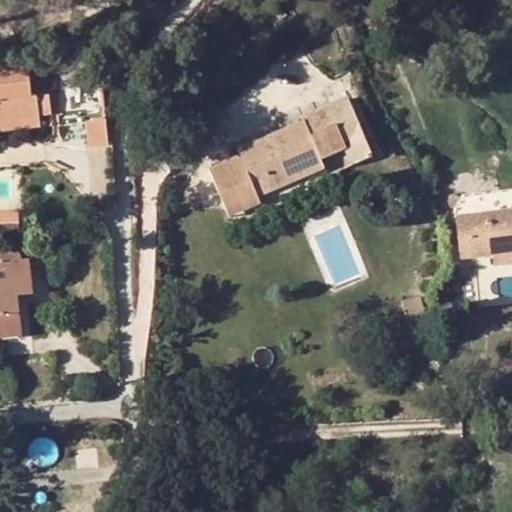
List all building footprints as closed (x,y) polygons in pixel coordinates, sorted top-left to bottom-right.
[(0,120),(33,117),(39,116),(38,104),(50,103),(49,93),(31,94),(27,71),(0,73),(0,120)] [(303,117),(305,121),(288,128),(291,134),(284,137),(281,131),(239,149),(241,154),(211,167),(233,216),(263,204),(259,197),(257,192),(322,164),(320,159),(345,148),(344,143),(363,135),(347,97),(303,117)] [(39,116),(51,115),(50,103),(38,104),(39,116)] [(87,118),(90,143),(107,142),(104,116),(87,118)] [(33,117),(0,120),(0,131),(34,128),(33,117)] [(291,134),(288,128),(281,131),(284,137),(291,134)] [(353,165),(372,157),(363,135),(344,143),(345,148),(353,165)] [(257,192),(259,197),(325,169),(322,164),(257,192)] [(394,186),(383,190),(389,205),(400,200),(394,186)] [(511,189),(485,193),(488,212),(511,209),(511,189)] [(456,210),(457,216),(463,258),(493,254),(511,251),(511,209),(488,212),(485,193),(463,196),(456,210)] [(0,222),(19,222),(19,210),(0,210),(0,222)] [(19,247),(0,249),(0,264),(21,262),(19,247)] [(511,251),(493,254),(495,266),(511,264),(511,251)] [(52,266),(51,258),(29,261),(30,268),(52,266)] [(33,294),(30,268),(29,261),(21,262),(25,295),(33,294)] [(21,262),(0,264),(0,337),(20,336),(15,296),(25,295),(21,262)] [(420,297),(402,301),(406,318),(424,314),(420,297)]
